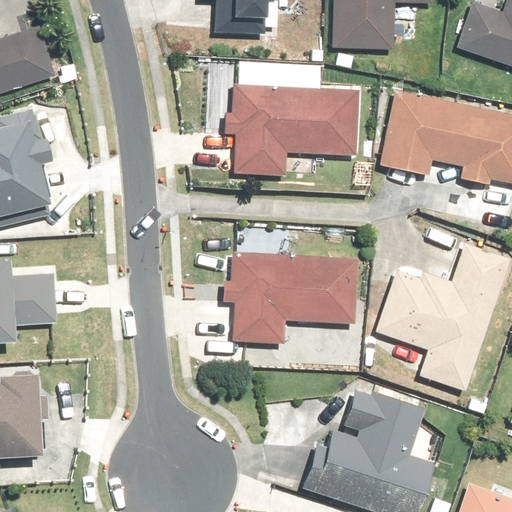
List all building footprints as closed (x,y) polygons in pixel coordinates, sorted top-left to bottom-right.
[(214,0),(213,31),(256,32),(258,2),(273,3),(273,0),(214,0)] [(328,0),(327,43),(383,45),(384,0),(396,0),(429,1),(428,0),(328,0)] [(472,6),(458,47),(511,65),(511,0),(506,0),(501,16),(472,6)] [(0,86),(44,72),(27,20),(0,28),(0,86)] [(511,113),(390,88),(374,165),(422,175),(426,159),(460,166),(457,180),(489,186),(490,180),(511,184),(511,113)] [(236,137),(234,173),(279,175),(281,151),(350,155),(353,96),(232,89),(230,116),(222,116),(221,136),(236,137)] [(0,205),(49,192),(22,97),(0,103),(0,205)] [(393,273),(372,333),(421,351),(412,376),(458,393),(506,259),(463,243),(448,284),(419,274),(416,281),(393,273)] [(62,250),(0,253),(0,339),(6,339),(4,316),(66,312),(62,250)] [(233,303),(231,339),(276,342),(278,317),(347,321),(350,262),(229,256),(227,283),(219,282),(218,302),(233,303)] [(29,382),(0,383),(0,458),(32,457),(29,382)] [(306,426),(284,493),(344,511),(414,511),(430,465),(403,457),(417,412),(350,391),(336,436),(306,426)] [(511,511),(511,498),(462,480),(450,511),(511,511)] [(448,511),(451,505),(431,498),(426,511),(448,511)]
